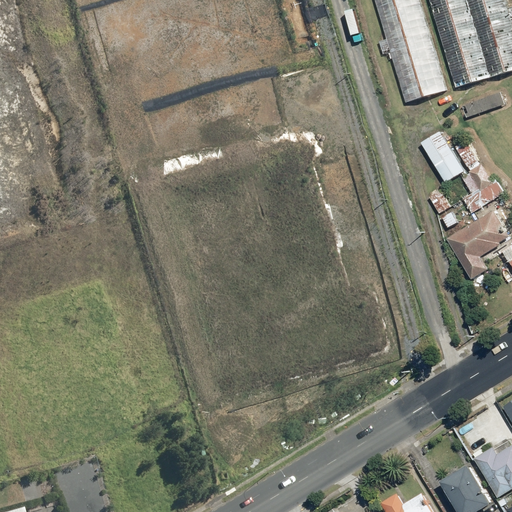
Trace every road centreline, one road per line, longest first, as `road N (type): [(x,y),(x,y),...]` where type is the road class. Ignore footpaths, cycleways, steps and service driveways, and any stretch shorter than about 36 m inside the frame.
road 1 (secondary): [(252,511),(511,353)]
road 2 (unknown): [(54,0),(123,232)]
road 3 (unknown): [(0,454),(170,373)]
road 4 (unknown): [(0,269),(123,232)]
